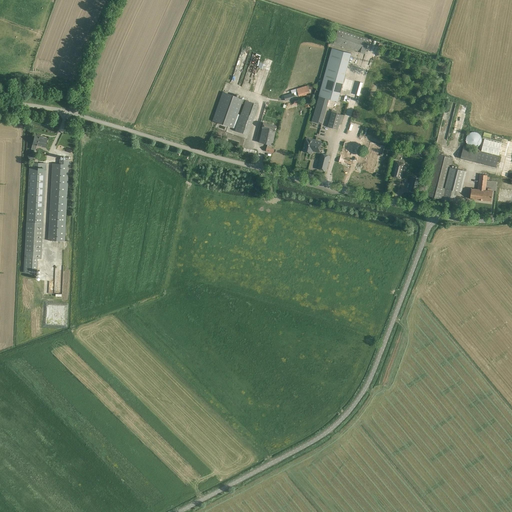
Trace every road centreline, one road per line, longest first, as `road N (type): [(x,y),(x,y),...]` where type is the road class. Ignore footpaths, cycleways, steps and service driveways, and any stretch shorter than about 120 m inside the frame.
road 1 (unclassified): [(176,511),(346,413),(434,219)]
road 2 (unclassified): [(434,219),(76,115)]
road 3 (unclassified): [(76,115),(116,0)]
